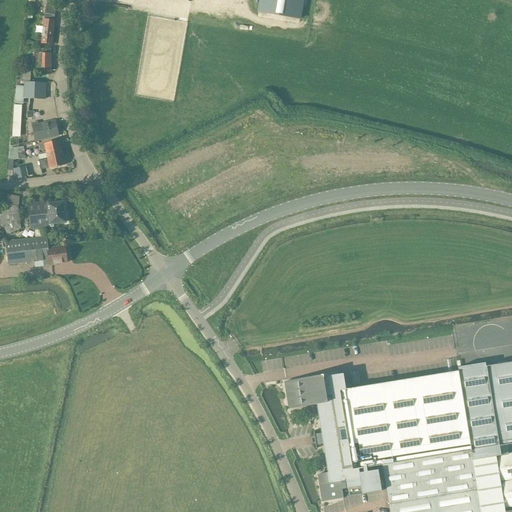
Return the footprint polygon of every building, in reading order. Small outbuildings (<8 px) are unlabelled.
[(260,0),(258,12),(299,19),(302,0),(260,0)] [(54,21),(55,15),(56,6),(47,4),(45,14),(44,20),(42,43),(51,44),(54,21)] [(51,72),(51,54),(51,49),(34,49),(34,54),(33,54),(33,62),(35,62),(35,72),(51,72)] [(18,82),(22,82),(24,82),(31,82),(31,72),(18,71),(17,82),(18,82)] [(45,100),(46,83),(31,82),(24,82),(23,99),(45,100)] [(55,121),(33,126),(36,141),(59,136),(55,121)] [(40,151),(46,150),(46,153),(61,149),(60,141),(44,144),(39,145),(40,151)] [(9,148),(8,160),(25,158),(24,146),(9,148)] [(41,170),(50,168),(65,165),(61,149),(46,153),(48,158),(39,160),(41,170)] [(28,176),(26,166),(14,169),(16,179),(28,176)] [(19,196),(8,194),(6,205),(4,209),(1,208),(2,204),(6,205),(7,194),(1,193),(0,196),(0,214),(1,215),(0,215),(0,224),(4,228),(7,235),(20,229),(19,196)] [(54,227),(53,224),(66,223),(64,202),(49,203),(48,201),(28,203),(31,230),(54,227)] [(47,229),(34,230),(35,237),(47,236),(47,229)] [(48,257),(49,257),(50,265),(67,263),(65,247),(49,249),(47,237),(6,241),(8,265),(49,260),(48,257)] [(239,334),(240,341),(260,336),(258,330),(239,334)] [(458,367),(458,372),(471,451),(473,460),(494,456),(501,455),(499,447),(511,445),(511,363),(485,368),(484,363),(458,367)] [(481,511),(473,460),(471,451),(458,372),(346,390),(343,374),(323,378),(323,376),(285,382),(289,409),(317,405),(328,473),(318,475),(323,502),(343,498),(343,496),(347,496),(347,497),(382,491),(378,471),(360,474),(359,469),(383,466),(390,511),(481,511)] [(494,456),(503,509),(511,507),(511,453),(501,455),(494,456)]
